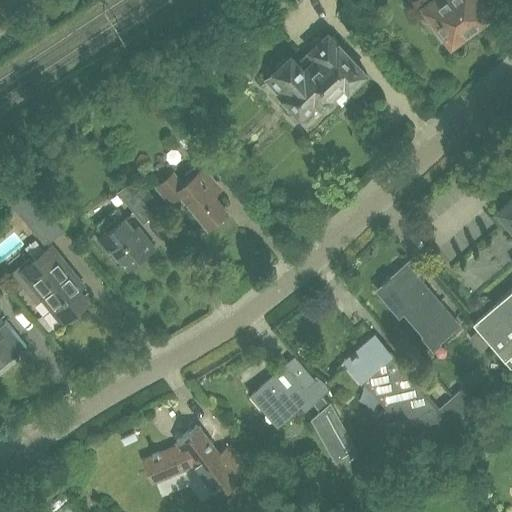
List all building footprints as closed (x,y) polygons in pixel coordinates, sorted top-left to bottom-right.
[(428,0),(423,5),(447,38),(451,43),(454,41),(455,40),(458,41),(466,35),(466,32),(468,31),(467,31),(478,23),(478,24),(479,23),(482,23),(488,19),(488,16),(489,15),(491,13),(488,9),(489,9),(483,1),(482,0),(428,0)] [(0,35),(10,28),(4,18),(0,20),(0,35)] [(291,55),(266,79),(302,117),(318,102),(321,105),(326,106),(332,100),(331,96),(344,84),(348,88),(351,86),(355,86),(363,79),(362,75),(365,73),(328,33),(297,62),(291,55)] [(209,158),(188,133),(179,140),(199,165),(209,158)] [(203,168),(199,171),(194,165),(185,173),(189,179),(182,185),(172,173),(157,185),(169,199),(179,190),(208,226),(227,211),(211,192),(218,186),(203,168)] [(117,193),(142,223),(154,214),(129,183),(117,193)] [(44,247),(64,230),(28,185),(7,202),(44,247)] [(511,287),(473,321),(511,367),(511,197),(499,209),(500,210),(501,218),(506,223),(511,224),(511,261),(511,287)] [(124,217),(97,239),(108,252),(112,248),(128,269),(155,247),(138,225),(134,229),(124,217)] [(88,302),(76,287),(82,283),(51,245),(32,261),(29,258),(12,272),(35,301),(41,296),(62,323),(88,302)] [(438,342),(459,324),(406,263),(390,277),(389,276),(382,282),(383,283),(381,285),(383,288),(381,292),(390,302),(394,300),(403,311),(411,305),(431,329),(424,335),(434,348),(440,343),(438,342)] [(0,366),(4,363),(5,364),(15,355),(17,357),(19,356),(18,354),(27,346),(14,331),(6,320),(1,324),(0,322),(0,296),(3,295),(0,290),(0,366)] [(395,436),(412,422),(416,418),(417,419),(425,429),(426,429),(426,430),(414,440),(423,450),(467,412),(453,396),(435,412),(425,400),(428,398),(376,338),(359,353),(358,351),(350,358),(351,359),(347,363),(360,378),(361,377),(367,373),(393,403),(388,408),(378,416),(395,436)] [(325,383),(317,377),(315,379),(307,370),(298,378),(286,364),(252,394),(264,408),(269,403),(283,419),(301,404),(305,408),(312,402),(318,410),(311,416),(333,456),(354,445),(329,400),(327,402),(321,395),(328,388),(325,383)] [(464,386),(453,396),(467,412),(478,403),(464,386)] [(194,463),(218,493),(250,469),(231,445),(219,454),(197,425),(177,439),(181,444),(160,453),(159,451),(152,454),(153,456),(144,459),(153,480),(178,470),(179,471),(187,468),(186,466),(194,463)] [(289,460),(273,475),(294,499),(311,484),(289,460)]
